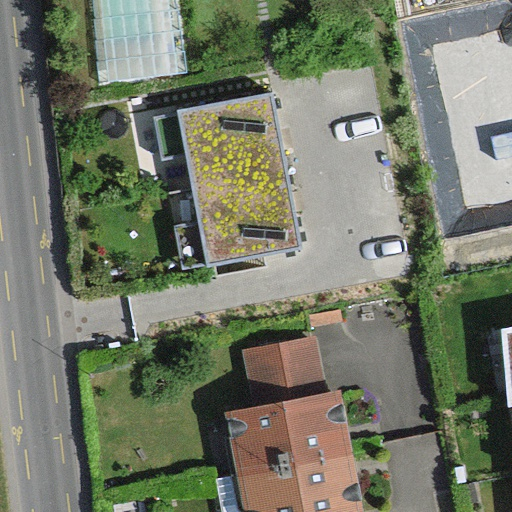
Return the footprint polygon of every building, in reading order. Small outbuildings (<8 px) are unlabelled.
[(511,55),(443,69),(466,184),(511,174),(511,55)] [(180,110),(195,188),(290,170),(275,92),(180,110)] [(195,188),(209,266),(305,248),(290,170),(195,188)] [(511,328),(500,330),(511,392),(511,328)] [(261,411),(326,399),(315,340),(250,352),(261,411)] [(248,472),(348,454),(337,397),(326,399),(261,411),(238,415),(248,472)] [(353,511),(358,511),(348,454),(248,472),(255,511),(353,511)] [(255,511),(248,472),(219,479),(225,511),(255,511)]
